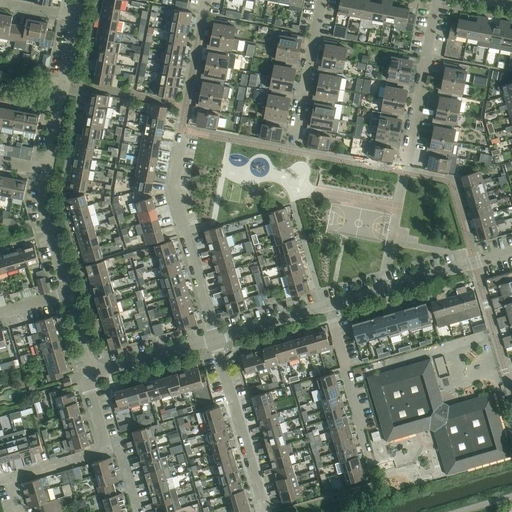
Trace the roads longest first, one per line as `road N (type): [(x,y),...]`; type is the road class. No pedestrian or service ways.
road 1 (residential): [(215,339),(172,191),(182,137)]
road 2 (residential): [(263,511),(215,339)]
road 3 (residential): [(404,173),(437,0)]
road 4 (residential): [(371,464),(328,306)]
road 5 (residential): [(48,171),(77,17)]
road 6 (residential): [(292,152),(322,0)]
road 7 (residential): [(473,263),(328,306)]
road 8 (residential): [(68,293),(42,202),(48,171)]
road 9 (residential): [(215,339),(95,369)]
